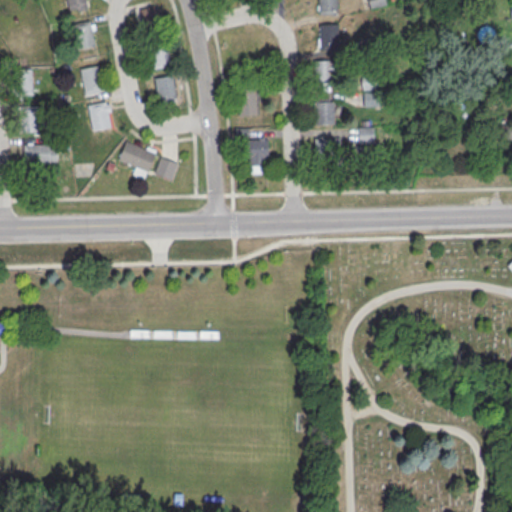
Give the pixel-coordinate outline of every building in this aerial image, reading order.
[(65,0),(68,11),(87,8),(85,0),(65,0)] [(336,0),(317,0),(318,12),(337,12),(336,0)] [(135,8),(137,26),(161,22),(159,5),(135,8)] [(93,47),(93,21),(75,21),(75,47),(93,47)] [(338,23),(319,23),(319,50),(338,50),(338,23)] [(6,32),(6,54),(32,54),(32,32),(6,32)] [(233,63),(250,63),(250,39),(233,39),(233,63)] [(148,48),(154,69),(172,64),(166,43),(148,48)] [(317,60),(318,83),(337,83),(337,59),(317,60)] [(85,94),(104,91),(99,64),(80,68),(85,94)] [(18,70),(18,95),(32,95),(32,70),(18,70)] [(362,88),(378,89),(379,74),(362,73),(362,88)] [(154,77),(158,100),(176,97),(172,74),(154,77)] [(239,114),(258,114),(258,88),(239,88),(239,114)] [(379,106),(379,91),(363,91),(363,106),(379,106)] [(333,100),(316,100),(316,123),(333,123),(333,100)] [(91,129),(112,127),(109,101),(88,103),(91,129)] [(41,131),(41,107),(24,107),(24,131),(41,131)] [(359,127),(359,144),(374,144),(374,127),(359,127)] [(268,173),(268,137),(247,137),(247,173),(268,173)] [(340,137),(315,137),(315,153),(340,153),(340,137)] [(146,172),(156,152),(127,138),(117,158),(146,172)] [(57,144),(26,143),(26,162),(56,162),(57,144)] [(153,173),(171,180),(178,162),(160,155),(153,173)]
